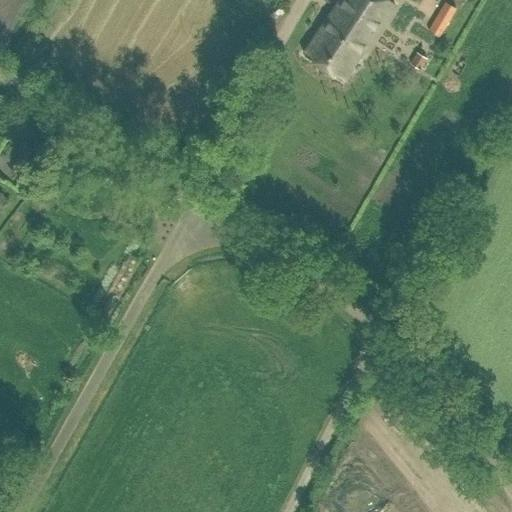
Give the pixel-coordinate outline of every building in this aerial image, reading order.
[(342,80),(394,4),(388,0),(339,0),(303,54),(342,80)] [(428,59),(417,53),(410,64),(421,71),(428,59)] [(199,155),(203,145),(198,142),(193,152),(199,155)] [(0,209),(9,200),(0,192),(0,209)] [(439,460),(412,419),(392,432),(419,473),(439,460)]
